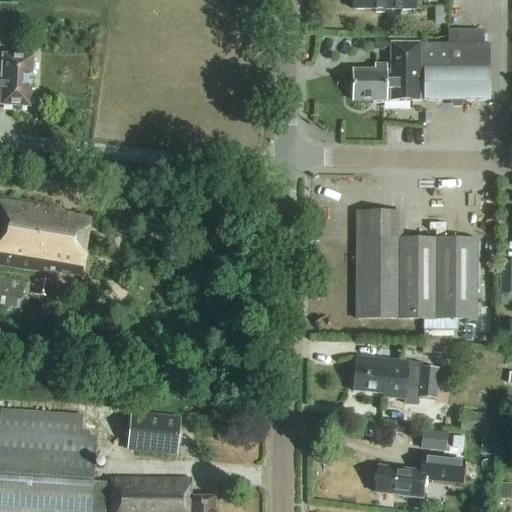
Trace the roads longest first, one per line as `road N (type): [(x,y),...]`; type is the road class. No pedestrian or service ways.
road 1 (tertiary): [(282,511),(287,158)]
road 2 (residential): [(287,158),(511,163)]
road 3 (tertiary): [(287,158),(289,0)]
